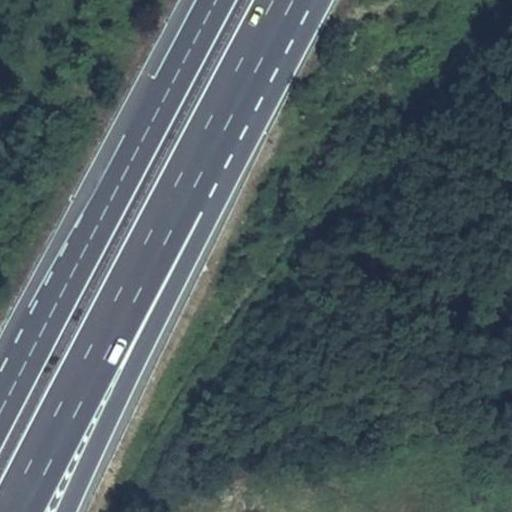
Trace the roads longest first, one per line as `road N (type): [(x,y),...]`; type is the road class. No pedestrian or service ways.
road 1 (motorway): [(15,511),(283,0)]
road 2 (motorway): [(66,511),(311,0)]
road 3 (motorway): [(216,0),(1,408)]
